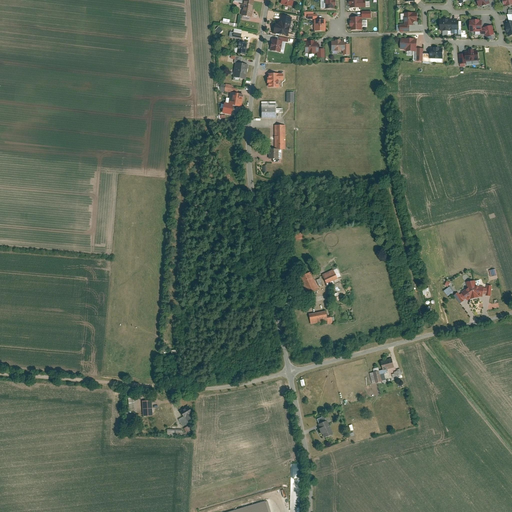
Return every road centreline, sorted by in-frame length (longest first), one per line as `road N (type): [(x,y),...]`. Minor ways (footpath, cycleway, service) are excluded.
road 1 (residential): [(267,0),(248,121),(248,180),(287,373)]
road 2 (residential): [(287,373),(511,313)]
road 3 (residential): [(92,382),(223,387),(287,373)]
road 4 (residential): [(450,9),(424,9),(427,40),(498,43),(493,14),(455,13)]
road 5 (residential): [(305,511),(287,373)]
